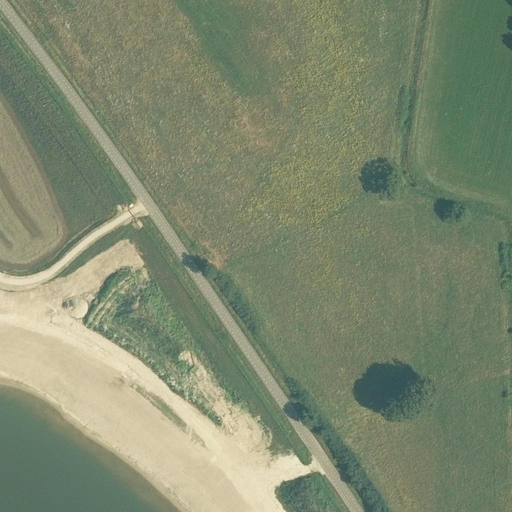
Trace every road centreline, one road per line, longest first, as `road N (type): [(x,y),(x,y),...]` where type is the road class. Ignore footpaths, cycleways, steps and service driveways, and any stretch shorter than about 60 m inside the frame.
road 1 (tertiary): [(358,511),(132,178),(0,1)]
road 2 (track): [(149,203),(40,279),(0,276)]
